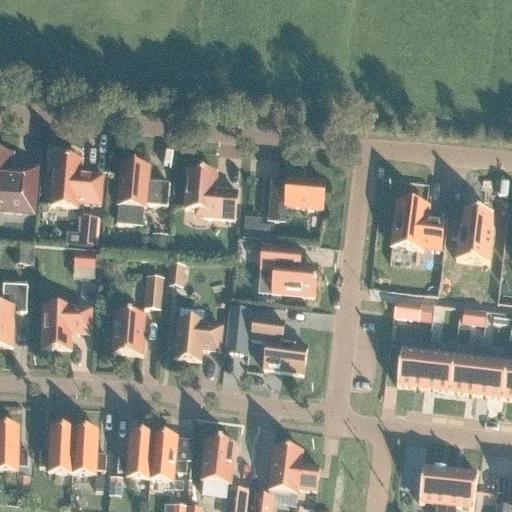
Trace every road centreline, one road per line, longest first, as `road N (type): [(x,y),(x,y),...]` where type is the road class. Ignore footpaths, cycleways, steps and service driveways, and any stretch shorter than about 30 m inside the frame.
road 1 (residential): [(364,149),(0,114)]
road 2 (residential): [(0,384),(177,395),(332,416)]
road 3 (residential): [(332,416),(364,149)]
road 4 (unclassified): [(511,161),(364,149)]
road 5 (residential): [(386,431),(511,446)]
